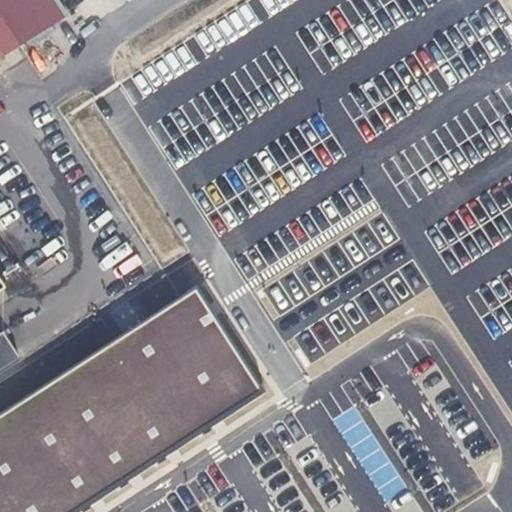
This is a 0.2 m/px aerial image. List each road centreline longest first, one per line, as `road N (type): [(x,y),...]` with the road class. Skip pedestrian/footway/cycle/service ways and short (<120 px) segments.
road 1 (unknown): [(473,257),(357,0)]
road 2 (unknown): [(97,72),(186,230)]
road 3 (unknown): [(217,361),(289,464)]
road 4 (unknown): [(97,72),(195,0)]
